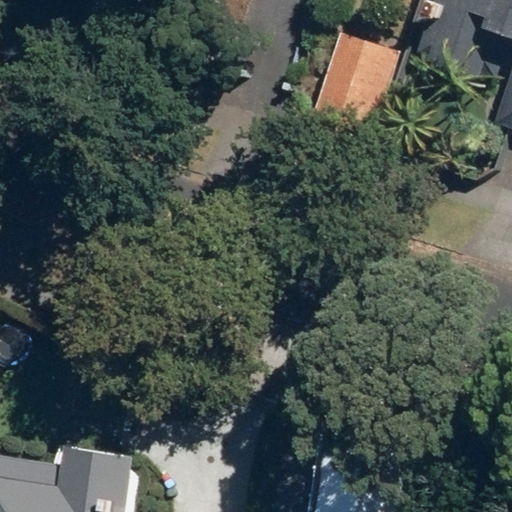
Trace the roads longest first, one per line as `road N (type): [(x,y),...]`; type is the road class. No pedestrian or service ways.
road 1 (residential): [(17,189),(511,339)]
road 2 (residential): [(17,189),(70,0)]
